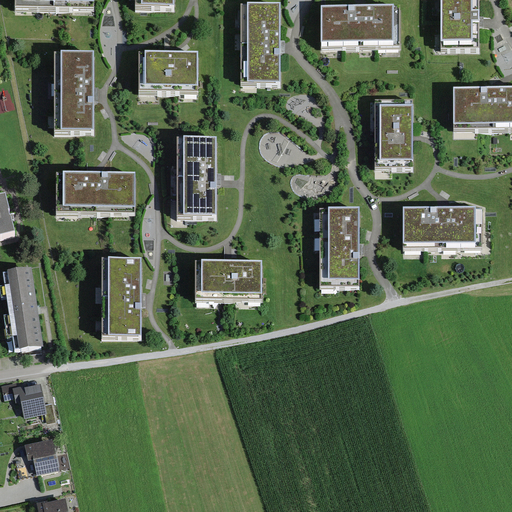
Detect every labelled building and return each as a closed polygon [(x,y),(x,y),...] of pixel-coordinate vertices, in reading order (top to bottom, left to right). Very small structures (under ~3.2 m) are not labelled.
[(93,16),(92,0),(13,0),(14,16),(93,16)] [(127,0),(127,14),(174,14),(173,0),(127,0)] [(246,0),(248,75),(281,74),(279,0),(246,0)] [(475,0),(440,0),(440,34),(475,34),(475,0)] [(396,3),(321,3),(321,36),(396,36),(396,3)] [(93,138),(92,59),(54,60),(55,138),(93,138)] [(196,60),(131,60),(131,102),(196,102),(196,60)] [(511,84),(452,85),(452,118),(511,117),(511,84)] [(413,105),(375,105),(375,172),(413,172),(413,138),(413,105)] [(217,184),(217,143),(172,144),(173,222),(218,221),(217,184)] [(133,218),(133,179),(96,180),(56,180),(56,218),(133,218)] [(476,202),(401,202),(401,235),(476,235),(476,202)] [(0,204),(0,243),(14,240),(5,204),(0,204)] [(320,213),(320,291),(360,291),(360,251),(359,213),(320,213)] [(140,303),(140,265),(100,265),(101,343),(140,343),(140,303)] [(228,267),(189,267),(189,310),(259,310),(259,267),(228,267)] [(36,312),(30,275),(5,279),(18,360),(43,356),(36,312)] [(43,418),(37,389),(10,394),(13,406),(18,405),(22,422),(43,418)] [(57,473),(50,445),(27,451),(29,461),(32,460),(37,479),(57,473)] [(65,511),(63,503),(40,509),(40,511),(65,511)]
